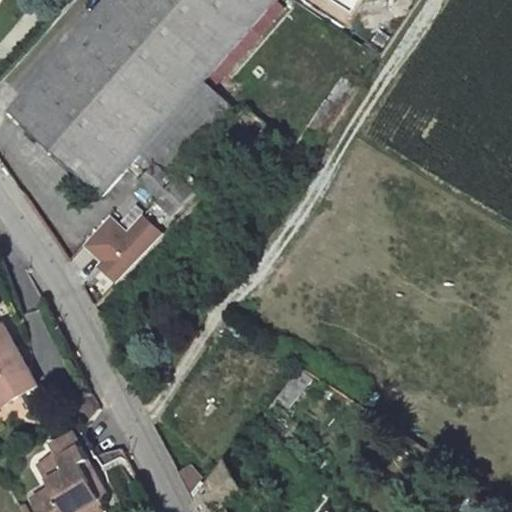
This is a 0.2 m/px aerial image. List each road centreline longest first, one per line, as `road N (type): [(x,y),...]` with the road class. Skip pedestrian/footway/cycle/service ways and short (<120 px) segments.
road 1 (track): [(137,429),(438,0)]
road 2 (residential): [(0,200),(77,309),(178,511)]
